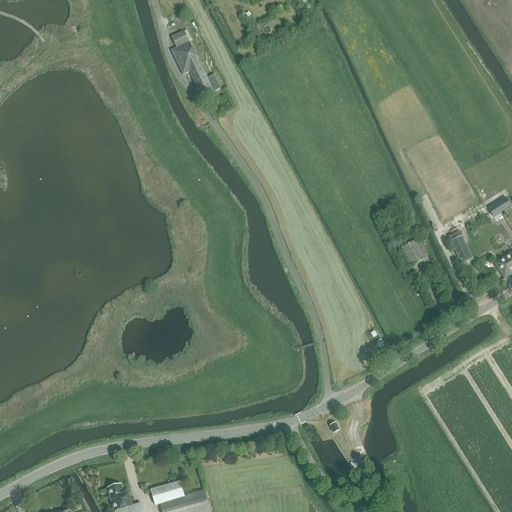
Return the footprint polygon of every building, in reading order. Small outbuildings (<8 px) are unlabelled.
[(177,49),(172,51),(183,75),(190,72),(202,98),(213,93),(220,90),(214,76),(207,79),(185,32),(172,38),(177,49)] [(500,212),(496,204),(488,209),(494,218),(501,213),(500,212)] [(459,232),(449,237),(451,242),(461,237),(459,232)] [(461,237),(451,242),(462,264),(472,259),(461,237)] [(426,259),(417,241),(401,249),(411,267),(426,259)] [(511,252),(495,263),(504,279),(511,273),(511,252)] [(334,434),(340,431),(336,424),(331,426),(334,434)] [(126,494),(123,483),(109,487),(116,511),(117,510),(117,511),(145,511),(143,503),(134,506),(130,493),(126,494)] [(162,511),(211,511),(205,491),(185,497),(180,483),(151,491),(156,506),(160,505),(162,511)]
